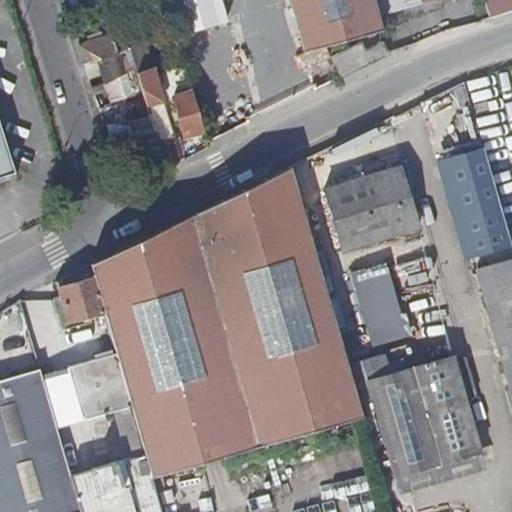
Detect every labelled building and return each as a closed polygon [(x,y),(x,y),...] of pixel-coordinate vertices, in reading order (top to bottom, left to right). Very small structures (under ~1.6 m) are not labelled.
[(164,0),(175,39),(222,24),(215,0),(164,0)] [(289,0),(304,52),(378,30),(375,18),(369,0),(289,0)] [(369,0),(375,18),(424,0),(369,0)] [(511,0),(478,0),(486,21),(511,12),(511,0)] [(134,75),(150,71),(138,28),(77,48),(84,69),(97,65),(125,55),(128,54),(134,75)] [(385,55),(391,53),(385,33),(379,35),(385,55)] [(382,54),(377,45),(358,55),(364,64),(382,54)] [(108,105),(137,97),(125,55),(97,65),(108,105)] [(144,111),(161,106),(151,73),(135,78),(143,104),(144,111)] [(182,140),(201,134),(185,78),(165,85),(182,140)] [(137,123),(147,120),(144,111),(143,104),(138,106),(138,109),(133,111),(137,123)] [(0,132),(0,182),(15,179),(0,132)] [(163,172),(175,166),(168,141),(154,145),(163,172)] [(470,258),(508,247),(480,151),(442,162),(470,258)] [(360,419),(287,169),(238,192),(88,267),(92,280),(102,315),(113,356),(142,457),(145,464),(151,489),(164,485),(161,477),(360,419)] [(338,253),(417,230),(399,170),(320,194),(338,253)] [(481,297),(511,287),(511,261),(511,262),(474,272),(481,297)] [(383,264),(349,274),(370,345),(404,335),(383,264)] [(67,325),(102,315),(92,280),(57,290),(67,325)] [(511,404),(511,287),(481,297),(511,404)] [(451,361),(450,356),(402,370),(398,359),(384,364),(382,355),(348,365),(359,402),(369,399),(392,476),(477,451),(462,398),(451,361)] [(80,423),(115,412),(129,461),(142,457),(113,356),(65,370),(80,423)] [(461,359),(451,361),(462,398),(472,395),(461,359)] [(80,423),(65,370),(37,378),(53,431),(80,423)] [(37,377),(0,387),(0,511),(76,511),(70,487),(68,480),(53,431),(37,378),(37,377)] [(70,487),(145,464),(142,457),(129,461),(68,480),(70,487)] [(157,511),(151,489),(145,464),(70,487),(76,511),(157,511)]
